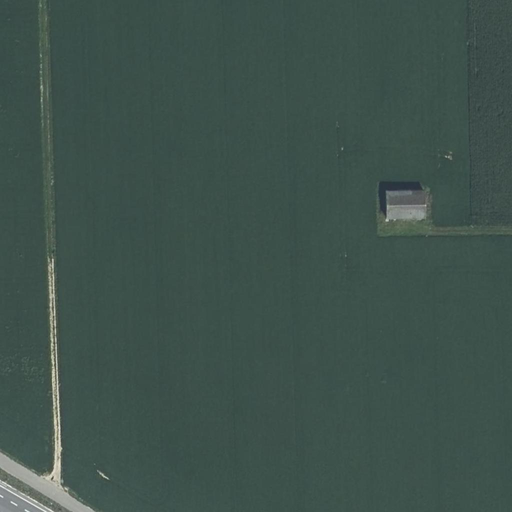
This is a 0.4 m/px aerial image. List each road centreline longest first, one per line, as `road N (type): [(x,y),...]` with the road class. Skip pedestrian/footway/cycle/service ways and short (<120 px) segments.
road 1 (track): [(43,0),(56,502)]
road 2 (track): [(511,231),(381,231)]
